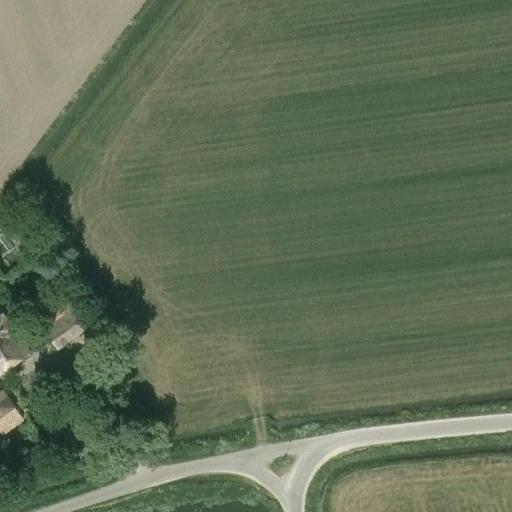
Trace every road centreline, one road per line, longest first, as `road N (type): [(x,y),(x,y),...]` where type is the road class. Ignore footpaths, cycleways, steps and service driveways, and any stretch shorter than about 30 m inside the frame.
road 1 (unclassified): [(31,511),(126,482),(288,464)]
road 2 (unclassified): [(288,464),(511,446)]
